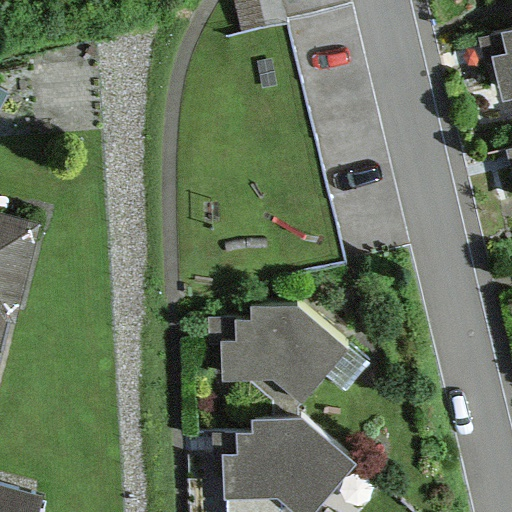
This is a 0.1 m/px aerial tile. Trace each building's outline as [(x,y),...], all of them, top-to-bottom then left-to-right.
[(283,0),(241,0),(237,2),(244,27),(287,14),(283,0)] [(511,14),(506,16),(510,31),(494,35),(509,97),(511,96),(511,14)] [(0,335),(32,219),(0,209),(0,335)] [(259,301),(260,320),(227,320),(231,386),(264,384),(287,408),(348,350),(301,301),(259,301)] [(263,414),(265,433),(231,434),(235,499),(268,497),(282,511),(301,511),(353,463),(305,414),(263,414)] [(29,511),(35,492),(0,482),(0,511),(29,511)]
